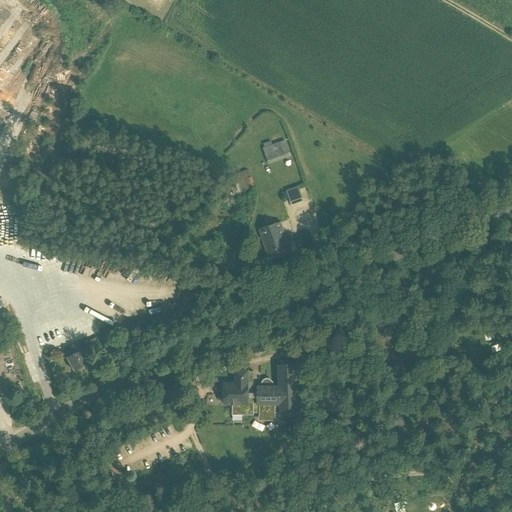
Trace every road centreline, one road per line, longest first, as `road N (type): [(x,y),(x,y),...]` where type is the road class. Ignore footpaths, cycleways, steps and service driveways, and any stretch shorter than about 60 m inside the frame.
road 1 (tertiary): [(0,449),(180,350),(511,205)]
road 2 (unknown): [(53,415),(18,300),(0,287)]
